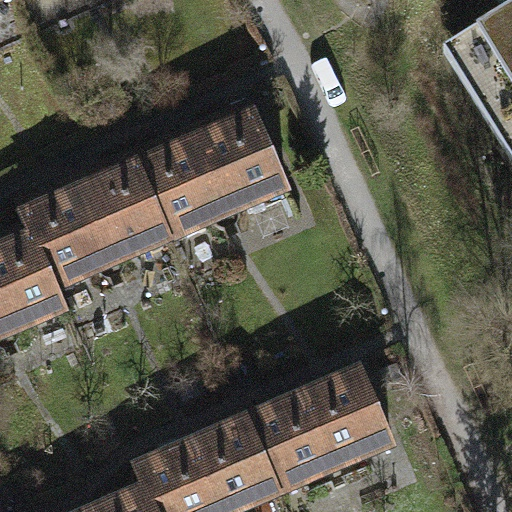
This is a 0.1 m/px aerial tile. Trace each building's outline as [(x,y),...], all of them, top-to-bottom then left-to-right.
[(511,11),(462,43),(511,123),(511,11)] [(250,106),(189,132),(224,215),(285,189),(250,106)] [(163,241),(224,215),(189,132),(128,158),(163,241)] [(128,158),(75,180),(111,263),(163,241),(128,158)] [(54,287),(111,263),(75,180),(18,204),(28,228),(54,287)] [(28,228),(0,239),(0,328),(3,336),(64,311),(54,287),(28,228)] [(360,377),(304,401),(334,472),(390,449),(360,377)] [(279,495),(334,472),(304,401),(249,423),(279,495)] [(249,423),(190,448),(216,511),(238,511),(279,495),(249,423)] [(156,511),(216,511),(190,448),(138,470),(148,492),(156,511)] [(156,511),(148,492),(98,511),(156,511)]
